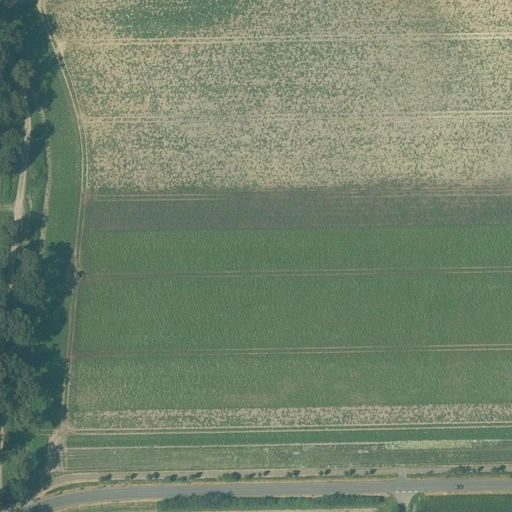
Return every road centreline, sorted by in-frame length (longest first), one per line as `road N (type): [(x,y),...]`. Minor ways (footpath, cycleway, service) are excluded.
road 1 (track): [(0,463),(5,313),(25,135),(0,33)]
road 2 (tertiary): [(403,487),(95,496),(30,511)]
